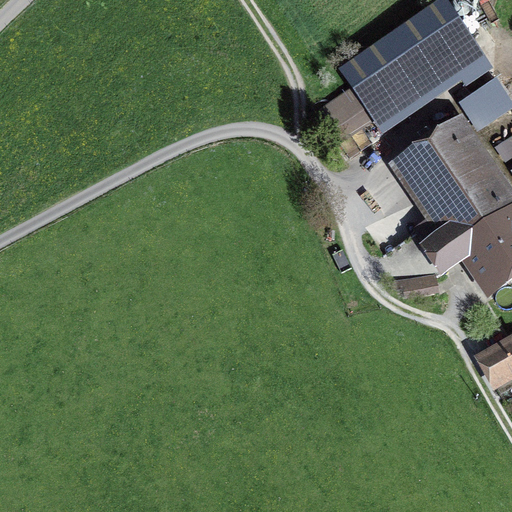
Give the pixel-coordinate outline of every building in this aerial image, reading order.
[(316,114),(338,145),(373,121),(383,135),(462,81),(467,88),(493,70),(444,0),(443,0),(341,70),(353,88),(316,114)] [(466,95),(459,102),(480,125),(487,118),(466,95)] [(489,300),(511,283),(511,193),(460,118),(389,165),(427,220),(413,230),(421,242),(419,244),(440,275),(462,261),(489,300)] [(511,129),(492,143),(506,166),(511,162),(511,129)] [(408,294),(433,289),(430,277),(405,282),(408,294)] [(511,341),(480,359),(500,394),(511,387),(511,341)]
